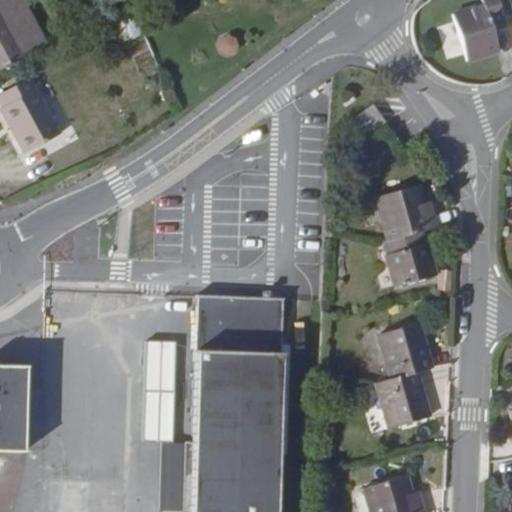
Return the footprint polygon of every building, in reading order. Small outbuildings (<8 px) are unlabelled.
[(20,0),(0,0),(0,70),(45,45),(20,0)] [(504,23),(511,20),(511,3),(511,0),(489,0),(466,7),(479,53),(510,45),(504,23)] [(142,80),(161,72),(149,47),(131,56),(142,80)] [(0,113),(24,156),(58,137),(27,82),(0,97),(0,108),(0,109),(0,112),(0,113)] [(367,139),(383,129),(372,112),(356,123),(367,139)] [(431,216),(425,217),(417,188),(373,200),(385,243),(383,244),(386,257),(384,257),(392,289),(433,279),(425,247),(422,248),(419,235),(435,231),(431,216)] [(435,274),(437,294),(451,293),(450,273),(435,274)] [(294,336),(296,284),(287,284),(287,290),(208,288),(208,297),(202,437),(200,509),(199,511),(287,511),(290,447),(294,336)] [(429,365),(442,362),(430,317),(390,327),(402,371),(389,375),(400,421),(441,410),(429,365)] [(299,447),(304,337),(294,336),(290,447),(299,447)] [(35,380),(35,362),(0,361),(0,444),(33,445),(35,380)] [(195,437),(192,509),(200,509),(202,437),(195,437)] [(161,448),(162,465),(181,463),(179,446),(161,448)] [(431,497),(425,499),(418,471),(376,481),(383,511),(434,511),(435,511),(431,497)] [(92,511),(93,484),(49,484),(47,511),(92,511)]
